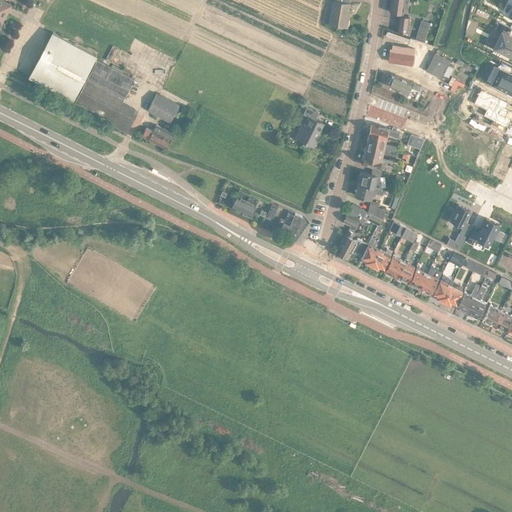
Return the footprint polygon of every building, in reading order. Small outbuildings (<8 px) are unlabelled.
[(0,0),(0,18),(2,20),(10,5),(10,4),(1,0),(0,0)] [(346,18),(349,3),(347,3),(347,0),(333,0),(329,24),(346,27),(348,18),(346,18)] [(404,0),(390,0),(389,12),(403,13),(404,0)] [(409,17),(399,15),(397,31),(407,33),(409,17)] [(417,37),(423,39),(428,21),(422,20),(417,37)] [(501,32),(494,46),(511,55),(511,36),(508,34),(511,27),(498,21),(495,29),(501,32)] [(112,121),(110,124),(126,133),(138,110),(122,101),(134,79),(97,59),(87,77),(85,76),(97,55),(52,32),(28,76),(36,81),(112,121)] [(390,49),(388,61),(412,64),(414,48),(392,45),(392,49),(390,49)] [(493,64),(485,80),(511,93),(511,73),(509,72),(511,69),(511,66),(501,61),(498,66),(493,64)] [(417,76),(431,77),(431,67),(417,66),(417,76)] [(418,90),(420,85),(394,74),(392,79),(390,79),(389,82),(390,84),(389,85),(406,93),(410,86),(418,90)] [(480,88),(472,102),(485,108),(482,114),(491,119),(489,124),(502,131),(505,125),(507,126),(511,115),(511,109),(505,106),(508,101),(480,88)] [(179,105),(156,93),(147,110),(170,122),(179,105)] [(306,107),(303,114),(308,116),(304,125),(302,124),(296,137),(297,138),(313,146),(318,137),(316,136),(323,123),(315,119),(318,113),(306,107)] [(165,124),(163,128),(156,124),(152,131),(146,127),(142,135),(148,139),(166,149),(174,134),(172,133),(174,129),(165,124)] [(369,133),(369,134),(385,137),(387,133),(397,137),(399,132),(396,131),(392,129),(388,128),(371,124),(370,127),(369,128),(368,131),(369,133)] [(407,143),(420,148),(423,138),(411,133),(407,143)] [(396,145),(384,142),(385,137),(369,134),(368,135),(367,135),(366,139),(367,140),(366,143),(395,149),(396,145)] [(393,155),(395,149),(366,143),(366,147),(364,148),(363,151),(364,152),(364,153),(381,157),(382,152),(393,155)] [(385,163),(386,158),(381,157),(364,153),(364,155),(363,154),(361,159),(363,160),(362,163),(390,170),(391,165),(385,163)] [(358,183),(374,186),(381,188),(379,175),(380,176),(382,169),(372,166),(371,173),(360,170),(358,183)] [(384,189),(381,188),(374,186),(358,183),(355,195),(362,196),(362,197),(364,197),(371,198),(372,192),(382,195),(384,189)] [(248,195),(239,190),(237,195),(231,207),(250,216),(256,204),(255,204),(258,199),(249,195),(249,194),(248,195)] [(377,207),(378,202),(370,201),(368,212),(381,218),(385,209),(377,207)] [(271,203),(266,214),(273,217),(278,205),(271,203)] [(367,218),(370,213),(352,204),(343,221),(351,225),(349,228),(354,230),(357,225),(359,221),(364,223),(367,218)] [(472,211),(460,205),(451,221),(463,227),(460,233),(466,236),(471,225),(466,222),(472,211)] [(280,231),(293,236),(302,216),(295,213),(293,216),(287,213),(284,220),(280,219),(276,229),(280,230),(280,231)] [(381,219),(370,213),(367,218),(379,224),(381,219)] [(473,227),(465,241),(472,244),(474,241),(487,247),(499,224),(485,217),(482,223),(482,224),(480,228),(479,228),(479,229),(479,230),(473,227)] [(401,235),(405,227),(400,224),(396,232),(401,235)] [(410,229),(405,227),(401,235),(413,241),(415,237),(417,233),(410,229)] [(354,253),(361,256),(368,243),(366,243),(357,238),(356,240),(350,237),(353,232),(348,229),(337,252),(347,257),(348,256),(352,258),(354,253)] [(397,243),(400,237),(393,233),(390,239),(397,243)] [(425,245),(437,251),(441,245),(429,239),(425,245)] [(368,243),(361,256),(361,258),(364,260),(365,262),(371,265),(379,249),(374,246),(375,242),(370,240),(368,243)] [(385,252),(379,249),(371,265),(377,268),(379,267),(383,269),(392,251),(387,248),(385,252)] [(462,261),(464,257),(459,254),(453,251),(450,255),(462,261)] [(392,255),(384,271),(395,277),(404,261),(392,255)] [(467,267),(471,260),(464,257),(462,261),(461,264),(467,267)] [(415,266),(404,261),(395,277),(406,282),(415,266)] [(416,267),(408,283),(419,289),(427,273),(416,267)] [(429,269),(427,273),(419,289),(430,294),(438,278),(432,275),(435,269),(430,267),(429,269)] [(437,296),(436,297),(443,301),(453,281),(453,280),(442,274),(432,294),(437,296)] [(464,287),(453,281),(443,301),(450,304),(450,303),(455,305),(464,287)] [(464,291),(456,307),(467,313),(475,296),(480,288),(481,286),(475,283),(470,294),(464,291)] [(485,291),(480,288),(475,296),(467,313),(478,318),(486,302),(481,299),(485,291)] [(490,304),(482,320),(493,326),(501,310),(490,304)] [(511,315),(501,310),(493,326),(504,331),(511,315)]
